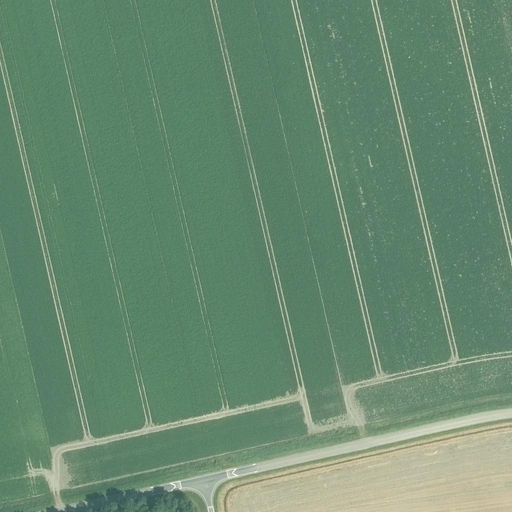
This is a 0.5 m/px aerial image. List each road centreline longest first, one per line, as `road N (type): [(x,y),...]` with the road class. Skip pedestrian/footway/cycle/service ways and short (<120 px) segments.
road 1 (unclassified): [(203,482),(511,415)]
road 2 (unclassified): [(69,511),(203,482)]
